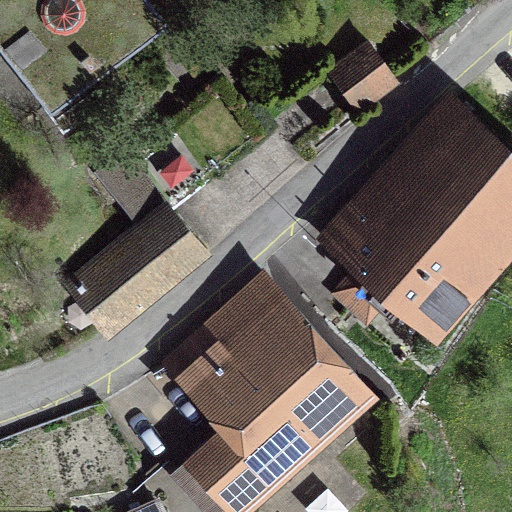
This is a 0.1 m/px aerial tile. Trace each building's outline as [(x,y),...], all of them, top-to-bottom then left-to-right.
[(0,0),(0,31),(52,97),(43,104),(61,127),(133,71),(115,47),(154,16),(141,0),(0,0)] [(363,97),(392,74),(370,43),(338,67),(363,97)] [(136,220),(161,199),(258,121),(219,72),(97,170),(136,220)] [(434,331),(511,241),(511,145),(460,102),(335,246),(358,266),(336,291),(366,317),(388,291),(434,331)] [(73,281),(108,322),(200,245),(161,199),(136,220),(140,225),(73,281)] [(209,476),(239,510),(371,391),(285,295),(221,358),(197,334),(168,361),(225,427),(179,470),(196,488),(209,476)] [(163,511),(158,501),(134,511),(163,511)]
